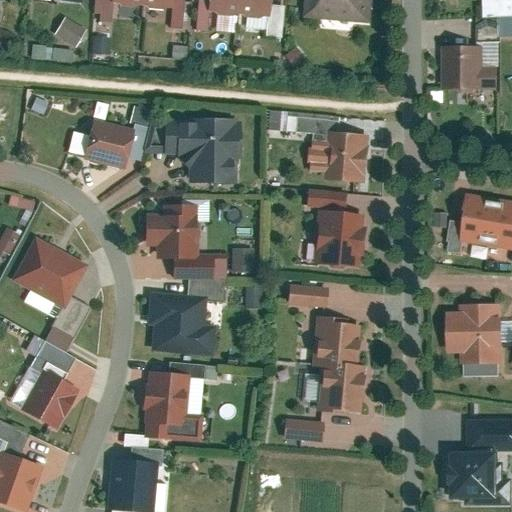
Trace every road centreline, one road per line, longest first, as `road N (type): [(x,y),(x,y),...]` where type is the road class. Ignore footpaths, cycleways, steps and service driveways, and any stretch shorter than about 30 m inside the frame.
road 1 (residential): [(68,511),(114,371),(120,283),(106,238),(80,204),(38,180),(0,175)]
road 2 (residential): [(408,152),(410,511)]
road 3 (residential): [(409,0),(408,152)]
